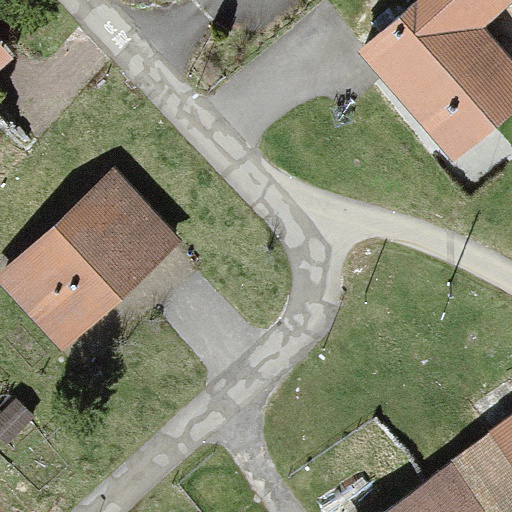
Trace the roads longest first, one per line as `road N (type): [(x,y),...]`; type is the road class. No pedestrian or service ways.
road 1 (residential): [(99,511),(302,320),(314,267),(292,223)]
road 2 (residential): [(292,223),(86,0)]
road 3 (residential): [(292,223),(393,228),(511,277)]
